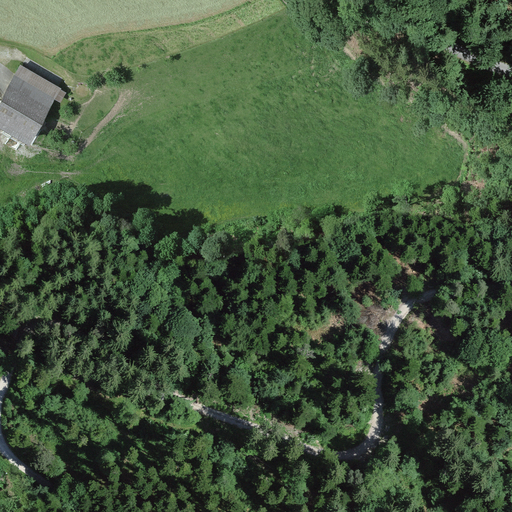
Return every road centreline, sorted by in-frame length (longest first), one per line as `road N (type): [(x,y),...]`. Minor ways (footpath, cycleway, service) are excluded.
road 1 (track): [(511,288),(442,288),(402,307),(379,361),(376,426),(353,453),(318,451),(187,404),(64,323),(30,331),(0,387)]
road 2 (unclassified): [(354,0),(511,70)]
